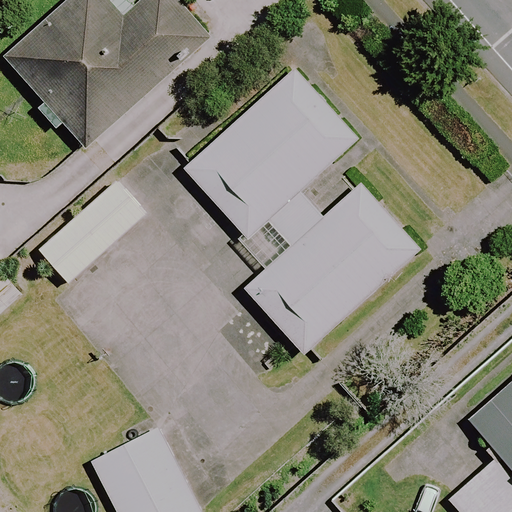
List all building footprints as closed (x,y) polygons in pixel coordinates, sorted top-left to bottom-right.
[(211,33),(181,0),(149,0),(123,23),(102,0),(77,0),(8,62),(86,149),(162,81),(176,96),(195,78),(180,61),(211,33)] [(276,244),(299,224),(322,252),(276,291),(333,359),(449,262),(391,194),(374,208),(352,181),(384,155),(321,80),(214,170),(276,244)] [(148,218),(118,184),(40,253),(70,287),(148,218)] [(0,318),(24,295),(3,274),(0,276),(0,318)] [(511,511),(511,388),(471,421),(503,460),(452,501),(460,511),(511,511)] [(200,511),(158,431),(93,465),(117,511),(200,511)]
